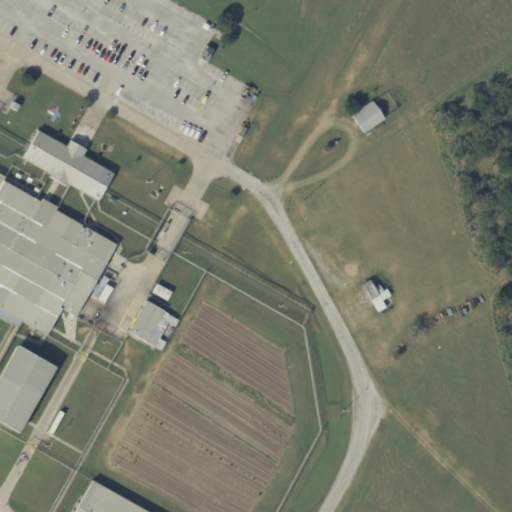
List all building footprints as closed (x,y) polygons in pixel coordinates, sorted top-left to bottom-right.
[(207,46),(214,50),(207,63),(198,57),(205,45),(207,46)] [(373,102),(376,107),(380,104),(385,111),(381,113),(385,119),(384,120),(388,125),(382,130),(378,124),(364,133),(352,115),(372,101),(373,102)] [(13,103),(18,106),(16,111),(9,108),(12,102),(13,103)] [(69,141),(85,150),(82,156),(112,173),(96,201),(66,184),(65,187),(48,177),(50,174),(22,158),(37,130),(66,146),(69,141)] [(3,181),(40,202),(42,199),(56,207),(54,210),(116,245),(94,283),(98,285),(103,276),(108,279),(96,300),(91,297),(93,292),(90,290),(75,317),(61,310),(46,336),(21,322),(18,329),(0,318),(0,183),(2,180),(3,181)] [(370,280),(378,294),(387,288),(391,296),(382,301),(386,308),(377,313),(361,285),(370,280)] [(171,292),(166,301),(151,293),(156,284),(171,292)] [(172,317),(159,339),(166,343),(161,351),(128,332),(146,301),(172,316),(172,317)] [(27,420),(18,435),(0,424),(0,375),(16,347),(55,369),(27,420)] [(74,511),(92,481),(145,511),(74,511)]
